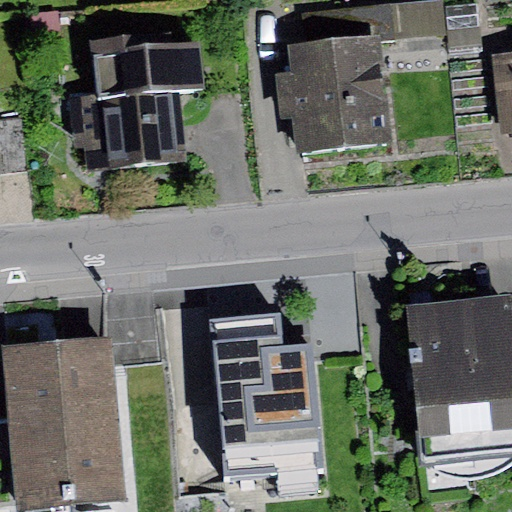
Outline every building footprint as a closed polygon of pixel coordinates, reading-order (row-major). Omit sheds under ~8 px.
[(442,0),(436,0),(392,5),(395,36),(446,31),(442,0)] [(304,13),(306,44),(382,37),(395,36),(392,5),(304,13)] [(59,12),(24,17),(28,45),(62,41),(59,12)] [(97,97),(70,100),(76,150),(86,149),(88,173),(189,163),(182,93),(207,90),(202,42),(142,48),(141,37),(91,42),(97,97)] [(306,44),(288,47),(291,74),(276,75),(281,121),(296,119),(299,155),(394,144),(382,37),(306,44)] [(511,55),(493,57),(502,135),(511,133),(511,55)] [(22,120),(0,122),(0,175),(27,172),(22,120)] [(511,302),(511,295),(410,304),(423,454),(511,446),(511,302)] [(282,305),(208,311),(222,471),(324,462),(313,337),(285,339),(282,305)] [(81,333),(0,339),(0,341),(6,420),(0,420),(0,511),(74,511),(73,499),(129,495),(116,331),(81,333)]
